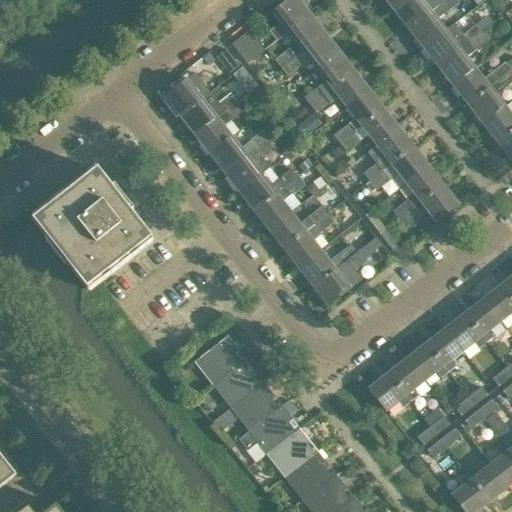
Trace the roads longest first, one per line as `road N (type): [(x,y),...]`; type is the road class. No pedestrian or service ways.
road 1 (residential): [(310,345),(117,95)]
road 2 (residential): [(310,345),(348,347),(511,221)]
road 3 (residential): [(129,511),(0,346)]
road 4 (residential): [(117,95),(241,0)]
road 5 (residential): [(0,186),(117,95)]
